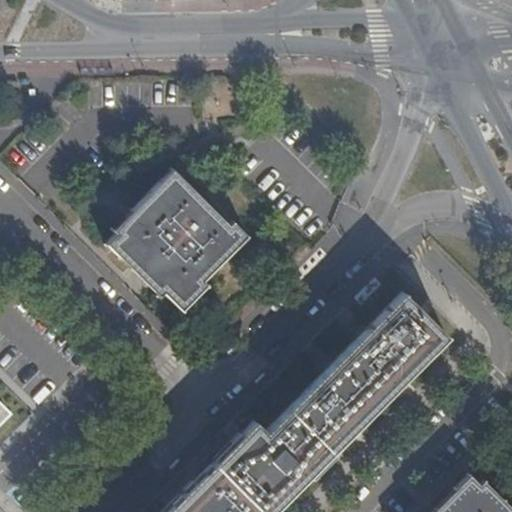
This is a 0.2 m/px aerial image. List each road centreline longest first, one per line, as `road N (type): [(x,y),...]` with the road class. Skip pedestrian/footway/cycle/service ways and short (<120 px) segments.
road 1 (unclassified): [(0,51),(294,43),(390,53),(428,67)]
road 2 (residential): [(206,406),(17,221)]
road 3 (residential): [(206,406),(383,217)]
road 4 (unclassified): [(269,20),(124,22),(69,0)]
road 5 (residential): [(428,67),(383,217)]
road 6 (primary): [(443,75),(511,213)]
road 7 (residential): [(100,511),(206,406)]
road 8 (unclassified): [(414,16),(269,20)]
road 9 (residential): [(383,217),(457,202),(511,221)]
